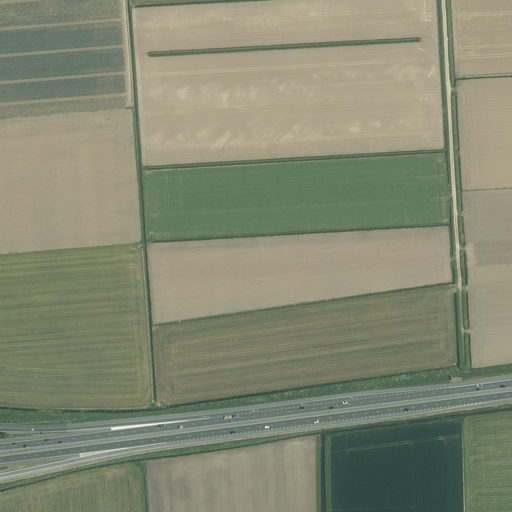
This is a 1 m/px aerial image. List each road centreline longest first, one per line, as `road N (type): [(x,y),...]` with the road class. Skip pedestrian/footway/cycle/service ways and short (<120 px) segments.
road 1 (track): [(464,354),(443,0)]
road 2 (motorway): [(165,438),(511,394)]
road 3 (motorway): [(511,383),(211,421)]
road 4 (motorway): [(211,421),(0,447)]
road 5 (motorway): [(211,421),(0,429)]
road 6 (motorway): [(0,475),(165,438)]
road 7 (motorway): [(0,459),(165,438)]
